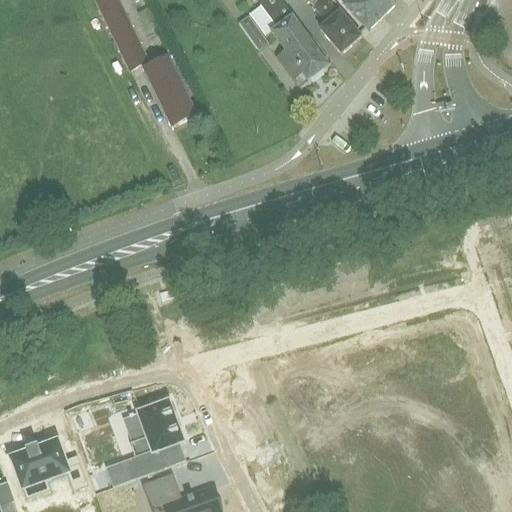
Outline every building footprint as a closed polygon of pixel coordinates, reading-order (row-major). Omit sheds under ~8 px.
[(101,0),(97,2),(131,72),(147,65),(115,0),(101,0)] [(266,0),(260,5),(278,30),(273,34),(288,54),(279,60),(294,80),(303,74),(308,82),(328,67),(293,20),(293,19),(278,0),(266,0)] [(306,0),(314,9),(315,8),(329,24),(321,31),(342,55),(361,39),(340,14),(339,15),(327,1),(327,0),(306,0)] [(348,0),(350,1),(344,8),(368,32),(382,19),(363,0),(348,0)] [(363,0),(382,19),(396,5),(391,0),(363,0)] [(145,72),(173,130),(195,119),(167,61),(145,72)] [(461,328),(441,333),(453,379),(473,374),(461,328)] [(441,333),(421,339),(433,385),(453,379),(441,333)] [(420,341),(400,346),(406,370),(412,392),(434,386),(433,385),(421,339),(419,339),(420,341)] [(380,349),(356,356),(367,400),(401,391),(395,365),(385,367),(380,349)] [(356,356),(331,362),(336,380),(343,406),(367,400),(356,356)] [(136,460),(106,471),(113,491),(136,483),(134,478),(165,466),(160,454),(180,447),(182,446),(184,446),(183,444),(178,431),(179,431),(175,420),(174,420),(169,407),(170,407),(169,405),(167,406),(165,407),(163,402),(146,409),(147,413),(140,416),(138,416),(139,418),(134,419),(134,418),(130,419),(130,421),(124,423),(133,446),(131,447),(136,460)] [(465,402),(440,411),(452,443),(495,428),(486,405),(469,411),(465,402)] [(495,428),(452,443),(459,463),(503,447),(496,427),(495,428)] [(27,457),(12,462),(27,503),(51,495),(47,483),(67,476),(74,495),(88,490),(77,459),(64,464),(57,445),(39,452),(38,449),(36,450),(38,453),(29,456),(27,453),(26,454),(27,457)] [(503,447),(459,463),(466,483),(509,468),(511,467),(503,447)] [(511,476),(509,468),(466,483),(476,511),(487,511),(503,507),(499,497),(511,492),(511,476)] [(173,477),(143,488),(144,491),(147,490),(154,511),(219,511),(212,492),(179,504),(171,481),(174,480),(173,477)]
